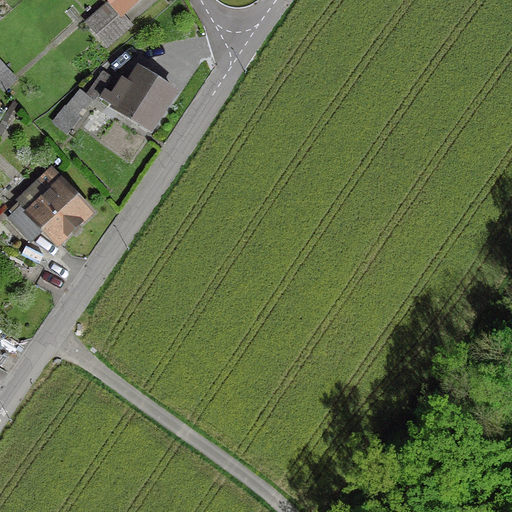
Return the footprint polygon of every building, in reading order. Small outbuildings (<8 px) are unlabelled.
[(106,0),(118,14),(134,0),(106,0)] [(111,13),(91,31),(104,46),(125,28),(111,13)] [(0,65),(0,88),(2,91),(14,81),(0,65)] [(104,92),(99,99),(148,130),(171,94),(136,71),(127,85),(120,80),(110,96),(104,92)] [(85,96),(78,91),(51,123),(61,131),(73,116),(72,115),(78,107),(81,109),(88,99),(91,101),(109,78),(102,73),(85,96)] [(48,145),(35,158),(41,164),(47,158),(55,167),(62,160),(48,145)] [(28,243),(40,231),(54,245),(88,213),(49,171),(37,182),(47,193),(35,205),(28,197),(6,219),(28,243)]
